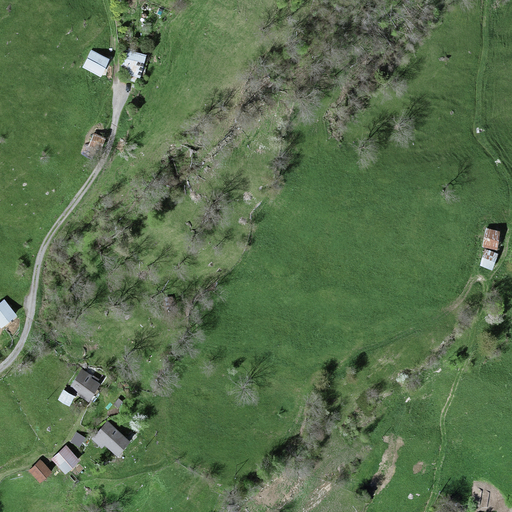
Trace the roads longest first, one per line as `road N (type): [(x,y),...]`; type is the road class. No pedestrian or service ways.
road 1 (residential): [(0,370),(27,324),(43,247),(111,147),(116,74)]
road 2 (track): [(511,227),(443,415),(427,511)]
